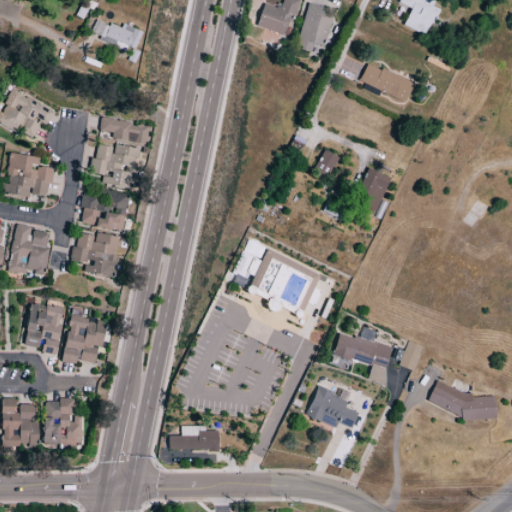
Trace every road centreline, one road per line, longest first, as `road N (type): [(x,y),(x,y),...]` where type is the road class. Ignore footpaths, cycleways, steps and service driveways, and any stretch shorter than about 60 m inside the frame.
road 1 (primary): [(129,490),(231,0)]
road 2 (primary): [(203,0),(124,401)]
road 3 (tertiary): [(367,511),(307,492),(129,490)]
road 4 (residential): [(511,489),(411,492),(387,511)]
